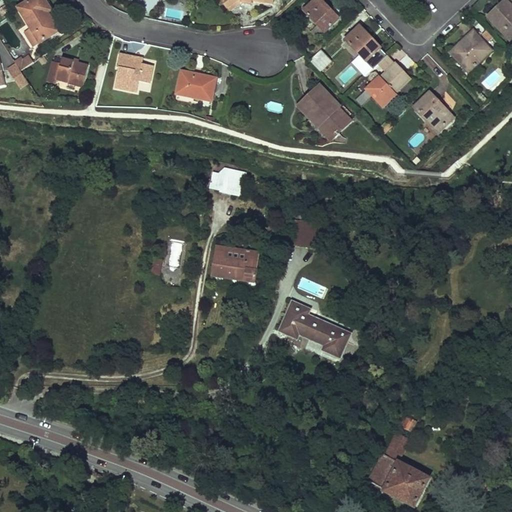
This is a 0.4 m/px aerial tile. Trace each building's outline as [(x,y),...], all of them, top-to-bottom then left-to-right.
[(51,10),(44,0),(30,0),(18,8),(39,43),(58,32),(47,13),(51,10)] [(274,0),(220,0),(227,8),(238,0),(241,0),(241,2),(253,4),(254,1),(274,3),(274,0)] [(241,0),(238,0),(227,8),(230,12),(241,2),(241,0)] [(345,12),(340,7),(337,7),(333,11),(332,11),(329,13),(316,0),(305,11),(325,33),(340,19),(344,15),(345,12)] [(332,11),(322,0),(316,0),(329,13),(332,11)] [(511,0),(507,0),(506,1),(508,3),(491,19),(511,41),(511,39),(511,0)] [(508,3),(506,1),(489,17),(491,19),(508,3)] [(62,29),(51,10),(47,13),(58,32),(62,29)] [(358,29),(346,40),(367,63),(382,48),(366,32),(363,35),(358,29)] [(493,51),(474,30),(468,36),(470,39),(453,55),(469,73),(493,51)] [(470,39),(468,36),(450,53),(453,55),(470,39)] [(333,61),(322,50),(311,60),(322,71),(333,61)] [(140,58),(120,54),(117,67),(120,68),(115,88),(137,92),(140,81),(150,83),(154,66),(142,64),(142,66),(138,66),(140,58)] [(33,63),(27,55),(22,59),(21,57),(15,62),(21,71),(33,63)] [(396,64),(388,56),(379,64),(387,73),(396,64)] [(83,87),(89,66),(77,63),(63,59),(62,59),(61,63),(54,62),(48,82),(56,85),(57,80),(83,87)] [(411,80),(396,64),(387,73),(381,78),(380,77),(367,89),(381,104),(394,92),(395,94),(411,80)] [(196,74),(182,71),(177,94),(212,102),(217,82),(195,77),(196,74)] [(335,101),(321,86),(299,106),(319,126),(320,125),(322,123),(335,136),(351,122),(338,107),(335,109),(331,104),(335,101)] [(482,93),(477,87),(474,90),(479,96),(482,93)] [(395,94),(394,92),(381,104),(384,107),(397,96),(395,94)] [(438,100),(431,93),(414,108),(439,133),(455,118),(447,110),(445,112),(435,102),(438,100)] [(447,110),(438,100),(435,102),(445,112),(447,110)] [(339,105),(335,101),(331,104),(335,109),(338,107),(339,105)] [(332,139),(335,136),(322,123),(320,125),(332,139)] [(219,193),(240,198),(246,173),(224,168),(218,174),(212,172),(209,189),(219,191),(219,193)] [(320,224),(295,221),(294,227),(319,230),(320,224)] [(319,230),(294,227),(292,245),(317,248),(319,230)] [(229,249),(217,247),(212,276),(244,280),(244,282),(256,283),(258,271),(257,271),(258,258),(247,257),(247,261),(238,260),(228,259),(229,249)] [(259,253),(240,251),(238,260),(247,261),(247,257),(258,258),(259,253)] [(163,260),(153,258),(151,274),(160,275),(163,260)] [(311,310),(293,302),(279,332),(298,340),(300,335),(324,346),(322,350),(341,359),(352,334),(309,315),(311,310)] [(418,422),(409,417),(403,428),(411,433),(418,422)] [(397,433),(384,455),(397,462),(409,439),(397,433)] [(397,462),(384,455),(370,482),(384,490),(384,492),(415,508),(430,479),(399,462),(399,463),(397,462)]
